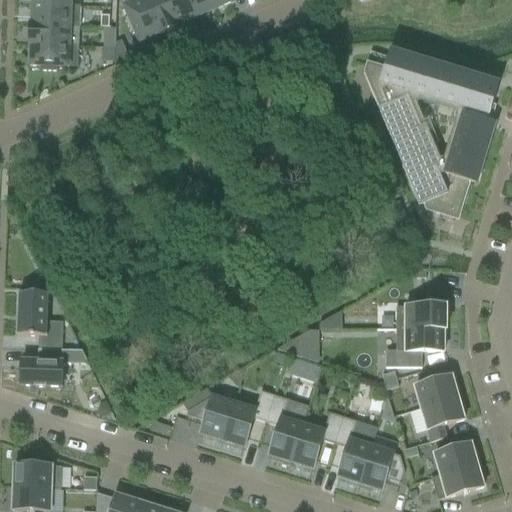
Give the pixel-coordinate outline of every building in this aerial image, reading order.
[(31,0),(32,7),(80,9),(80,8),(71,8),(70,0),(31,0)] [(121,0),(121,3),(124,9),(123,9),(127,19),(123,21),(129,37),(134,35),(138,45),(157,37),(157,36),(142,1),(141,0),(121,0)] [(141,0),(142,1),(157,36),(157,37),(157,38),(177,29),(177,28),(176,28),(163,0),(141,0)] [(163,0),(176,28),(177,28),(194,20),(185,0),(163,0)] [(185,0),(194,20),(212,12),(207,0),(185,0)] [(207,0),(212,12),(233,3),(231,0),(207,0)] [(80,9),(32,7),(31,26),(29,26),(29,27),(79,29),(80,9)] [(101,17),(100,29),(109,30),(109,17),(101,17)] [(29,47),(79,49),(79,48),(69,48),(70,30),(79,30),(79,29),(29,27),(29,47)] [(102,50),(114,50),(115,40),(103,40),(102,50)] [(78,70),(79,49),(29,47),(29,48),(30,48),(30,68),(41,69),(41,73),(57,73),(57,69),(78,70)] [(101,50),(101,64),(114,64),(114,50),(101,50)] [(380,110),(378,111),(418,208),(424,205),(427,211),(457,220),(468,184),(475,186),(494,125),(487,123),(498,89),(390,56),(389,62),(371,57),(366,76),(380,110)] [(388,177),(375,145),(362,151),(375,182),(388,177)] [(399,204),(386,209),(403,248),(416,243),(399,204)] [(19,296),(17,338),(39,339),(38,352),(62,353),(63,325),(47,325),(48,297),(19,296)] [(396,310),(396,332),(446,332),(446,310),(396,310)] [(318,327),(318,333),(342,332),(341,314),(318,327)] [(385,353),(385,371),(422,371),(422,355),(443,355),(443,348),(446,348),(446,343),(446,332),(396,332),(396,353),(385,353)] [(21,364),(20,388),(62,389),(63,366),(88,367),(82,354),(38,352),(38,364),(21,364)] [(291,361),(286,376),(288,377),(299,380),(312,384),(314,385),(319,370),(291,361)] [(384,385),(396,382),(394,375),(382,378),(384,385)] [(457,401),(451,379),(414,390),(421,411),(457,401)] [(384,385),(387,393),(398,389),(396,382),(384,385)] [(266,425),(274,399),(261,395),(254,413),(234,407),(222,443),(244,450),(253,422),(266,425)] [(274,399),(266,425),(278,429),(269,458),(291,465),(303,428),(308,409),(288,403),(274,399)] [(222,443),(234,406),(212,400),(187,415),(186,418),(204,424),(200,436),(222,443)] [(395,426),(387,401),(386,401),(380,421),(395,426)] [(457,401),(421,411),(427,433),(431,445),(446,441),(443,429),(464,423),(457,401)] [(99,407),(97,415),(100,421),(112,415),(107,406),(106,403),(99,407)] [(334,447),(343,420),(329,416),(323,435),(303,428),(291,465),(313,472),(322,443),(334,447)] [(371,450),(377,431),(343,420),(334,447),(347,451),(338,480),(360,487),(371,450)] [(471,447),(434,457),(440,479),(477,469),(471,447)] [(399,459),(371,450),(360,487),(382,493),(386,481),(401,486),(404,475),(399,459)] [(404,453),(406,461),(418,457),(416,450),(404,453)] [(14,468),(13,491),(51,493),(61,493),(61,470),(14,468)] [(431,482),(437,503),(483,490),(477,469),(440,479),(431,482)] [(97,483),(84,483),(84,495),(97,496),(97,483)] [(50,511),(51,493),(13,491),(12,511),(50,511)] [(110,511),(136,511),(139,505),(116,498),(110,511)]
